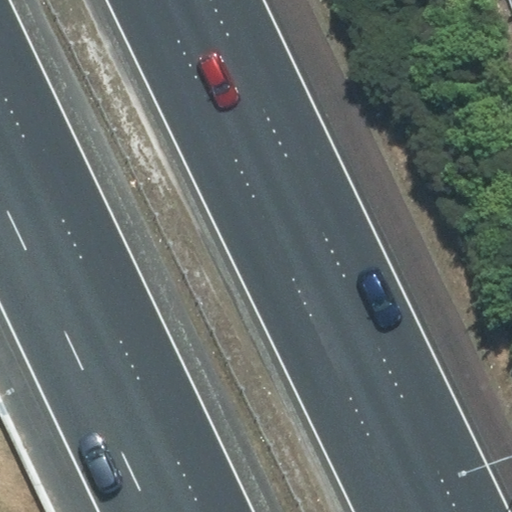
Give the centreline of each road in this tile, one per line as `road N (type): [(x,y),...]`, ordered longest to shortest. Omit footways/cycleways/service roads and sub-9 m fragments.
road 1 (motorway): [(161,0),(407,511)]
road 2 (motorway): [(211,511),(0,70)]
